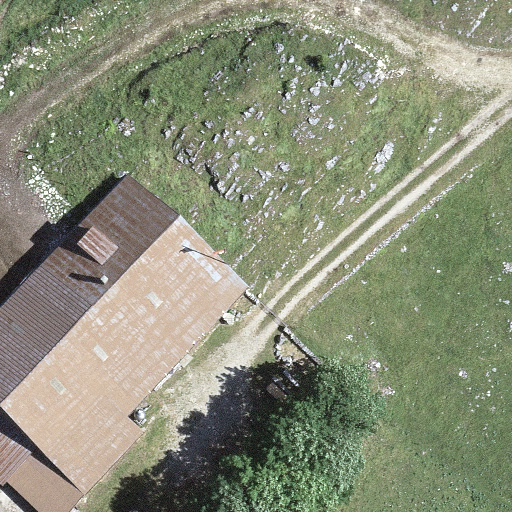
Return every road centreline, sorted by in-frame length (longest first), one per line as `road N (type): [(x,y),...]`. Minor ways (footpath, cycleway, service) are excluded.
road 1 (track): [(258,334),(303,284),(511,102)]
road 2 (track): [(233,0),(137,36),(0,147)]
road 3 (track): [(511,68),(458,58),(325,0)]
